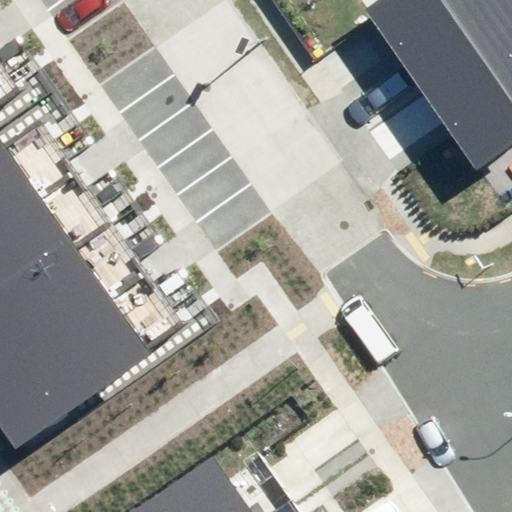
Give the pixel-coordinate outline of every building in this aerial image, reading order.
[(137,75),(146,69),(162,92),(245,32),(229,10),(242,0),(75,0),(47,20),(89,79),(122,55),(137,75)] [(399,0),(505,149),(511,143),(511,50),(476,0),(399,0)] [(511,0),(476,0),(511,50),(511,0)] [(0,107),(24,90),(0,57),(0,107)] [(38,134),(0,162),(0,232),(72,179),(38,134)] [(72,179),(0,232),(0,303),(106,224),(72,179)] [(106,224),(0,303),(0,313),(29,352),(140,269),(106,224)] [(140,269),(29,352),(63,397),(174,315),(140,269)] [(271,511),(236,463),(167,511),(271,511)]
